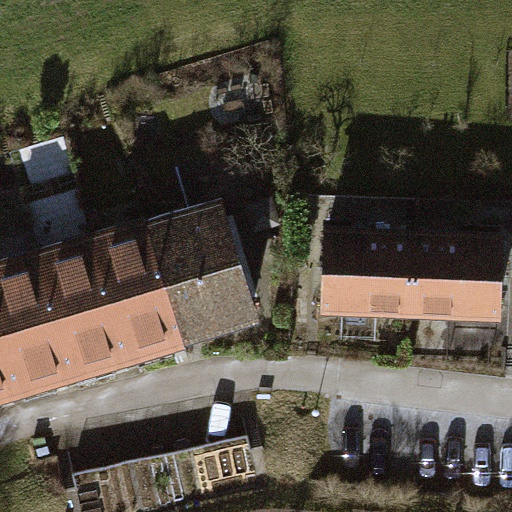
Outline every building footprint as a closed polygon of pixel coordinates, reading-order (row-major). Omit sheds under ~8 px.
[(266,328),(227,206),(160,227),(198,349),(266,328)] [(160,227),(104,244),(143,367),(198,349),(160,227)] [(415,238),(333,235),(331,319),(412,322),(415,238)] [(508,241),(415,238),(412,322),(506,324),(508,241)] [(48,261),(89,385),(143,367),(104,244),(48,261)] [(48,261),(0,275),(0,316),(29,405),(89,385),(48,261)] [(0,316),(0,414),(29,405),(0,316)] [(251,435),(79,478),(87,511),(150,511),(263,484),(251,435)]
